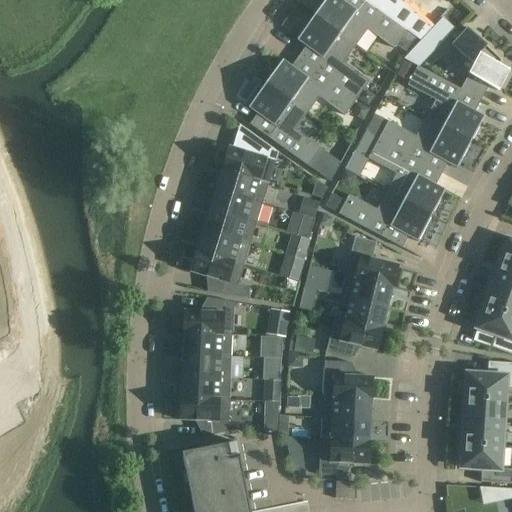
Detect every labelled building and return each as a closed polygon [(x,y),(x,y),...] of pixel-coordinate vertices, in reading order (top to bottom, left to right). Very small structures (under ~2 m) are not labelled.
[(325,0),(314,16),(355,46),(356,46),(354,45),(367,27),(381,37),(380,39),(393,48),(406,31),(363,0),(339,0),(333,9),(325,3),(327,0),(325,0)] [(296,40),(298,41),(305,31),(313,37),(298,57),(357,99),(369,81),(356,72),(355,74),(341,63),(353,46),(355,47),(355,46),(314,16),(296,40)] [(481,100),(488,86),(498,91),(509,70),(500,65),(502,61),(467,28),(450,46),(473,66),(460,89),(481,100)] [(422,67),(440,43),(426,32),(408,56),(422,67)] [(282,60),(265,84),(307,114),(307,113),(306,112),(318,95),(332,105),(331,106),(344,116),(357,99),(298,57),(284,76),(276,71),(283,61),(282,60)] [(403,61),(396,75),(408,82),(415,67),(403,61)] [(426,118),(425,119),(470,143),(484,117),(483,116),(477,127),(469,122),(481,100),(460,89),(417,66),(407,86),(421,93),(422,92),(437,100),(427,119),(426,118)] [(248,108),(249,109),(256,99),(264,105),(249,125),(308,167),(321,149),(307,139),(306,141),(292,131),(305,113),(306,115),(307,114),(265,84),(248,108)] [(365,90),(359,99),(368,106),(375,97),(365,90)] [(358,103),(354,110),(357,118),(363,121),(369,109),(358,103)] [(364,133),(441,174),(452,153),(461,158),(455,168),(457,169),(470,143),(425,119),(427,120),(417,139),(401,131),(402,129),(374,114),(364,133)] [(386,191),(386,192),(431,216),(445,190),(444,190),(438,200),(430,196),(441,174),(364,133),(353,152),(368,159),(382,167),(383,165),(398,173),(388,192),(386,191)] [(228,147),(222,169),(269,183),(276,161),(228,147)] [(222,169),(216,189),(263,204),(269,183),(222,169)] [(345,171),(338,182),(350,189),(356,177),(345,171)] [(216,189),(210,210),(256,224),(263,204),(216,189)] [(331,195),(324,207),(338,214),(402,248),(413,226),(422,231),(416,241),(417,242),(431,216),(386,192),(386,193),(387,194),(377,213),(362,204),(363,203),(349,195),(345,202),(331,195)] [(303,198),(299,214),(314,219),(317,210),(315,210),(319,202),(303,198)] [(240,242),(250,245),(256,224),(210,210),(203,231),(240,242)] [(323,215),(319,225),(330,229),(333,219),(323,215)] [(297,237),(307,240),(314,219),(303,216),(297,237)] [(240,242),(203,231),(197,251),(234,263),(240,242)] [(291,235),(285,255),(304,261),(305,261),(310,241),(307,240),(297,237),(291,235)] [(511,266),(511,241),(508,240),(505,248),(501,247),(496,261),(511,266)] [(197,251),(190,272),(211,279),(207,292),(246,299),(249,289),(238,285),(244,266),(234,263),(197,251)] [(345,276),(392,288),(398,266),(350,254),(345,276)] [(284,255),(278,276),(298,282),(305,262),(304,261),(284,255)] [(489,282),(488,283),(511,291),(511,266),(496,261),(491,275),(495,277),(492,283),(489,282)] [(309,268),(306,282),(322,286),(325,272),(309,268)] [(345,276),(339,296),(387,308),(392,288),(345,276)] [(486,290),(481,305),(511,315),(511,291),(488,283),(492,285),(489,292),(486,290)] [(334,317),(382,329),(387,308),(339,296),(337,305),(347,308),(344,319),(334,317)] [(302,297),(300,309),(311,311),(313,300),(302,297)] [(233,303),(207,298),(206,312),(184,311),(183,334),(232,337),(233,303)] [(491,348),(511,355),(511,315),(481,305),(475,319),(479,320),(476,329),(495,335),(491,348)] [(270,309),(266,334),(285,338),(290,313),(270,309)] [(334,317),(326,352),(350,358),(353,345),(377,351),(382,329),(334,317)] [(231,358),(232,337),(183,334),(182,355),(231,358)] [(260,337),(260,358),(279,359),(282,359),(282,338),(260,337)] [(288,353),(287,367),(302,368),(303,354),(288,353)] [(230,379),(231,358),(182,355),(181,377),(230,379)] [(324,362),(322,397),(371,400),(373,377),(348,376),(349,363),(324,362)] [(504,401),(505,387),(511,387),(511,363),(488,362),(487,375),(467,374),(466,383),(462,383),(461,398),(504,401)] [(278,367),(263,366),(262,379),(278,379),(278,367)] [(229,400),(230,379),(181,377),(180,398),(229,400)] [(264,381),(263,402),(265,402),(278,403),(280,403),(282,382),(278,381),(264,381)] [(300,398),(287,397),(286,408),(299,409),(300,398)] [(321,418),(321,419),(370,421),(371,400),(322,397),(322,398),(332,398),(331,418),(321,418)] [(201,421),(204,437),(205,437),(228,432),(229,400),(180,398),(179,421),(201,421)] [(460,421),(503,424),(504,401),(461,398),(460,413),(464,413),(464,421),(460,420),(460,421)] [(321,419),(320,440),(369,443),(369,442),(370,421),(321,419)] [(458,444),(501,447),(503,424),(460,421),(460,422),(464,422),(463,429),(459,429),(458,444)] [(318,476),(343,477),(344,464),(368,465),(369,443),(320,440),(318,476)] [(236,443),(182,453),(185,473),(191,472),(196,496),(190,497),(193,511),(241,511),(228,445),(236,444),(237,448),(236,442),(236,443)] [(458,444),(457,459),(461,460),(461,468),(481,469),(480,483),(511,484),(511,470),(500,469),(501,447),(458,444)] [(499,506),(511,508),(511,504),(511,491),(501,490),(499,506)]
